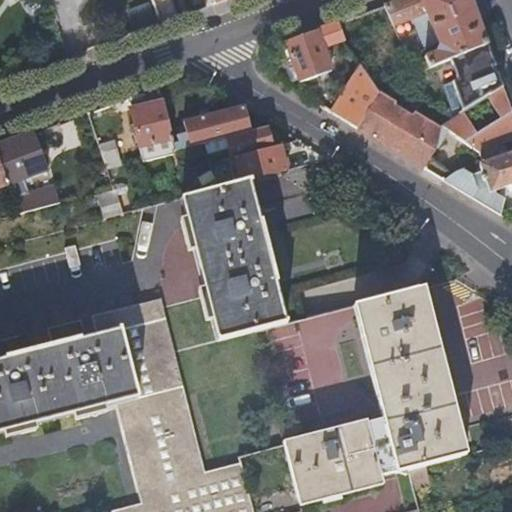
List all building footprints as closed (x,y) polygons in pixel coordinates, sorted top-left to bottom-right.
[(400,0),(383,6),(405,57),(421,51),(427,53),(428,57),(424,59),(425,65),(420,67),(422,72),(448,61),(477,49),(486,45),(470,0),(400,0)] [(342,40),(336,23),(285,42),(300,82),(331,72),(329,65),(352,57),(342,40)] [(488,79),(477,49),(448,61),(460,93),(454,95),(461,114),(485,98),(479,83),(488,79)] [(359,67),(352,57),(329,65),(331,72),(350,82),(359,67)] [(350,82),(330,114),(356,130),(377,95),(359,67),(350,82)] [(511,141),(511,116),(501,87),(485,97),(500,121),(475,137),(460,114),(451,120),(440,127),(480,153),(484,164),(499,159),(495,148),(511,141)] [(377,95),(356,130),(422,170),(437,147),(439,132),(413,116),(411,120),(390,108),(392,104),(377,95)] [(140,147),(172,138),(162,100),(130,109),(140,147)] [(176,152),(185,150),(206,144),(250,133),(243,106),(184,122),(187,134),(172,138),(176,152)] [(228,149),(230,159),(272,148),(266,129),(250,133),(206,144),(209,154),(228,149)] [(47,170),(33,133),(0,145),(0,165),(7,185),(11,195),(26,189),(23,179),(47,170)] [(104,143),(109,169),(124,166),(119,140),(104,143)] [(235,185),(250,182),(286,172),(285,170),(287,169),(288,165),(287,160),(284,157),(282,158),(279,146),(272,148),(230,159),(223,161),(226,172),(231,171),(235,185)] [(174,153),(177,167),(189,163),(185,150),(176,152),(174,153)] [(463,170),(443,181),(500,216),(504,199),(491,191),(511,183),(511,153),(499,159),(484,164),(480,166),(483,173),(472,177),(463,170)] [(208,296),(220,340),(266,328),(286,323),(283,310),(253,194),(250,182),(235,185),(183,199),(186,211),(208,296)] [(12,199),(19,215),(60,204),(56,186),(12,199)] [(104,220),(123,215),(116,191),(97,196),(104,220)] [(419,298),(417,289),(352,306),(354,315),(381,418),(365,422),(365,420),(295,439),(282,442),(294,487),(297,499),(380,477),(379,475),(395,471),(396,475),(460,459),(457,444),(419,298)] [(0,433),(109,406),(116,404),(125,437),(142,504),(112,511),(111,511),(252,511),(249,498),(240,464),(205,473),(163,308),(160,300),(94,317),(98,336),(93,337),(0,361),(0,433)]
